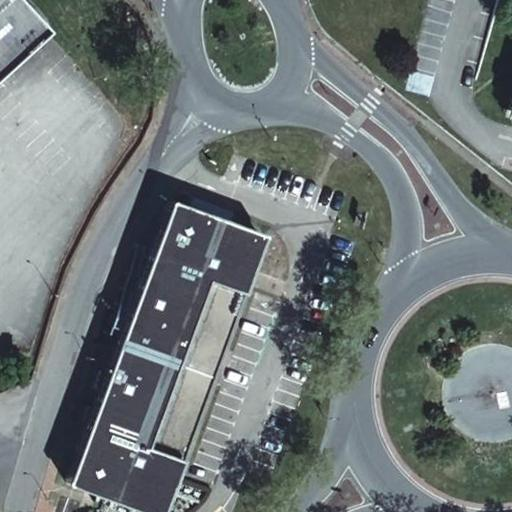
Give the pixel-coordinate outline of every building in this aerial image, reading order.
[(0,0),(0,73),(45,32),(16,0),(0,0)] [(168,204),(164,213),(181,205),(179,204),(173,202),(170,203),(168,204)] [(142,283),(138,282),(126,315),(118,335),(90,413),(68,472),(76,489),(136,511),(154,511),(164,506),(171,487),(167,486),(214,356),(246,266),(251,268),(258,247),(249,229),(181,205),(164,213),(157,230),(161,231),(142,283)] [(254,231),(249,229),(258,247),(260,243),(259,237),(256,233),(254,231)] [(146,260),(138,282),(142,283),(161,231),(157,230),(146,260)] [(206,392),(251,268),(246,266),(214,356),(167,486),(171,487),(206,392)] [(118,335),(126,315),(117,313),(111,333),(118,335)] [(76,489),(68,472),(65,480),(66,482),(66,483),(66,485),(68,486),(76,489)]
